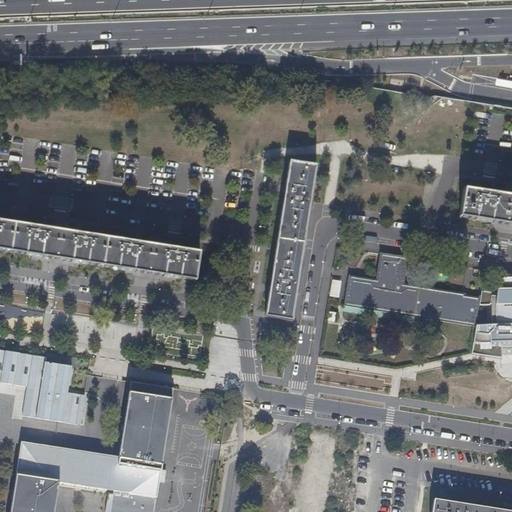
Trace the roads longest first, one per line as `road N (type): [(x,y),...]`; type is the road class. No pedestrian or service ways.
road 1 (motorway): [(122,36),(511,21)]
road 2 (residential): [(511,254),(324,228),(295,401)]
road 3 (motorway): [(122,36),(136,51),(414,63)]
road 4 (residential): [(0,196),(254,237)]
road 5 (residential): [(0,285),(241,324)]
road 6 (residential): [(295,401),(511,438)]
road 7 (motorway): [(0,39),(122,36)]
